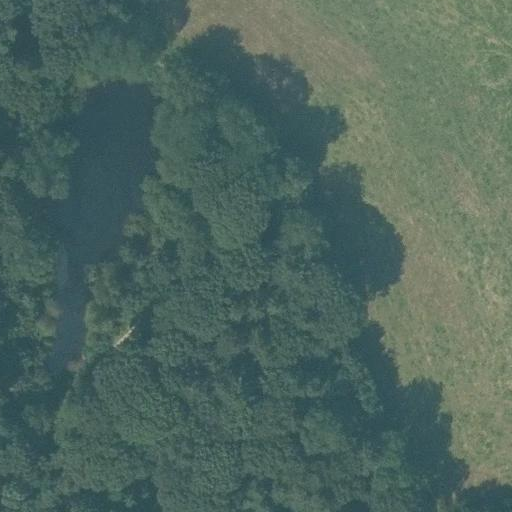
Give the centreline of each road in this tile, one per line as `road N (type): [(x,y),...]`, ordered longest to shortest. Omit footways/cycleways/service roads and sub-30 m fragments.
road 1 (track): [(388,511),(344,457),(267,402),(157,386),(29,424)]
road 2 (track): [(0,371),(29,424),(52,511)]
